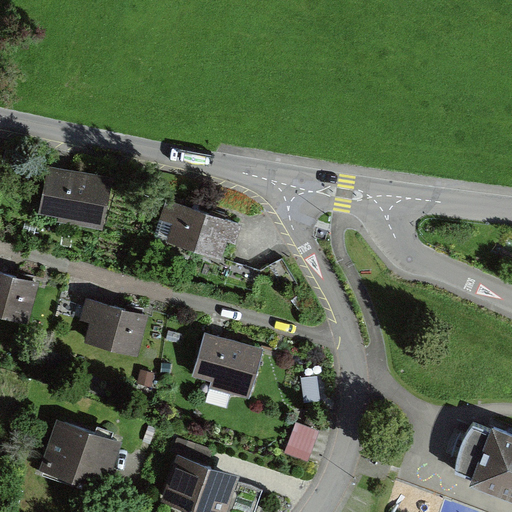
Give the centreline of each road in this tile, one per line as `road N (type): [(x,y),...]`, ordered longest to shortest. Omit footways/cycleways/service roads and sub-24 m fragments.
road 1 (residential): [(351,345),(39,264)]
road 2 (unclassified): [(291,186),(0,120)]
road 3 (residential): [(309,511),(348,429),(351,345)]
road 4 (residential): [(351,345),(334,290),(290,215),(291,186)]
road 5 (unclassified): [(386,198),(402,246),(511,301)]
road 6 (unclassified): [(511,211),(386,198)]
